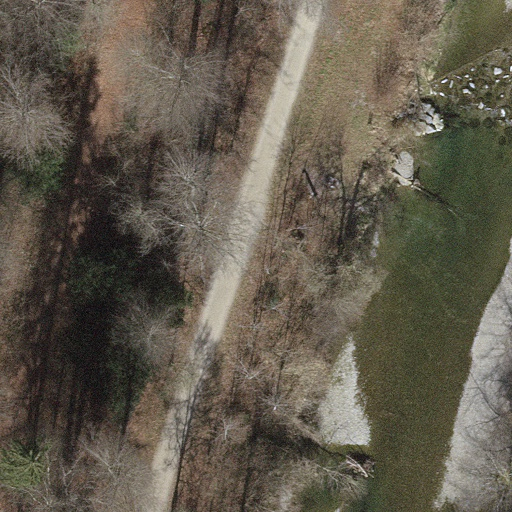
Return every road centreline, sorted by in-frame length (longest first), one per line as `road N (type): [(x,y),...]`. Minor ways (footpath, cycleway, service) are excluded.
road 1 (track): [(317,0),(153,511)]
road 2 (track): [(0,500),(140,0)]
